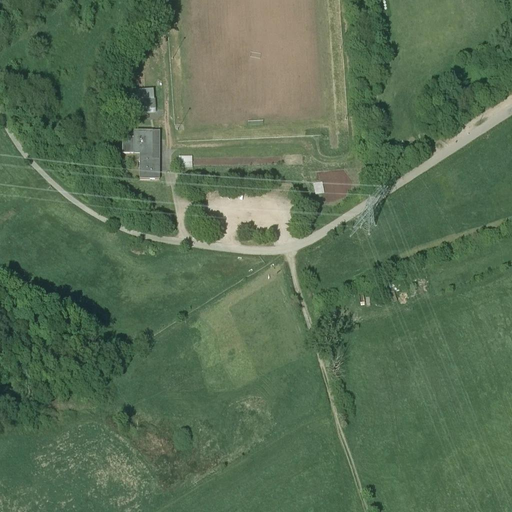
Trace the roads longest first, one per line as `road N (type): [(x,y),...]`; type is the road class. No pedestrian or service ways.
road 1 (track): [(368,511),(288,252)]
road 2 (track): [(184,246),(126,234),(92,216),(28,163),(0,117)]
road 3 (track): [(314,340),(511,258)]
